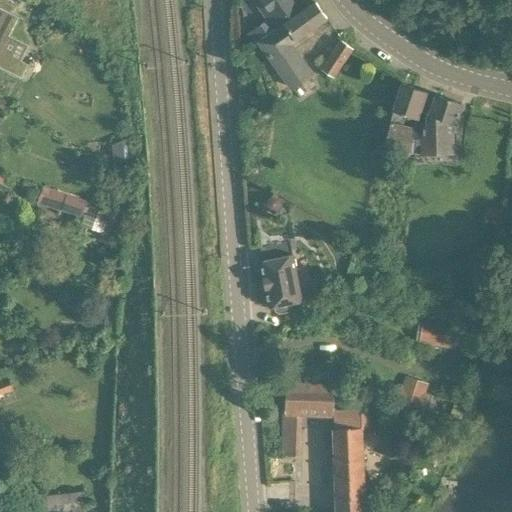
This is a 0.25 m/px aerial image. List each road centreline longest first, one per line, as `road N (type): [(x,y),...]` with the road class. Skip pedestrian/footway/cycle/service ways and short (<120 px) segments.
road 1 (tertiary): [(250,511),(218,0)]
road 2 (tertiary): [(345,0),(428,65),(511,90)]
